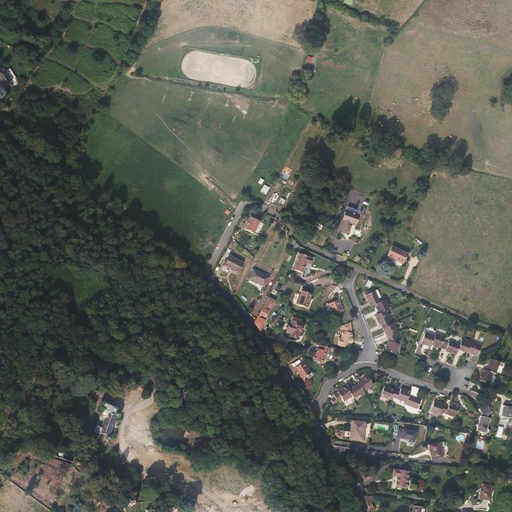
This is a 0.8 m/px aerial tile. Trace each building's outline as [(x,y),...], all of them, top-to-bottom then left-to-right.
[(7,71),(0,67),(0,80),(7,90),(18,84),(17,81),(17,80),(10,68),(7,71)] [(263,184),(259,191),(265,195),(269,187),(263,184)] [(356,225),(359,215),(361,216),(362,211),(346,206),(338,230),(348,233),(351,224),(356,225)] [(255,235),(261,222),(252,218),(245,230),(255,235)] [(402,264),(407,254),(390,247),(386,258),(402,264)] [(311,265),(313,258),(299,253),(293,270),(303,274),(307,264),(311,265)] [(238,273),(239,271),(243,261),(228,255),(223,266),(238,273)] [(261,288),(265,279),(259,277),(249,272),(244,282),(252,286),(253,284),(261,288)] [(378,287),(375,289),(374,289),(373,287),(366,290),(367,292),(366,292),(371,304),(374,303),(380,300),(379,297),(381,296),(378,287)] [(310,302),(313,294),(304,290),(302,295),(300,294),(297,304),(309,309),(311,303),(310,302)] [(270,310),(275,300),(268,297),(263,306),(268,309),(270,310)] [(389,307),(386,298),(380,300),(374,303),(378,312),(385,309),(389,307)] [(342,312),(338,299),(329,302),(333,315),(342,312)] [(263,319),(268,309),(263,306),(254,324),(260,332),(265,320),(263,319)] [(389,319),(385,309),(378,312),(374,313),(378,323),(379,323),(381,327),(390,323),(388,319),(389,319)] [(398,332),(393,323),(392,323),(384,328),(382,329),(387,338),(394,334),(398,332)] [(298,334),(300,327),(288,324),(286,328),(285,328),(283,336),(287,337),(287,338),(294,340),(296,334),(298,334)] [(351,334),(351,332),(350,325),(341,328),(342,332),(341,338),(339,338),(337,344),(339,344),(339,345),(349,347),(350,343),(351,343),(352,342),(352,341),(352,339),(351,339),(352,334),(351,334)] [(430,343),(433,335),(423,332),(420,342),(429,345),(430,343)] [(439,347),(443,336),(433,332),(433,335),(430,343),(439,347)] [(399,344),(395,343),(396,338),(394,334),(387,338),(388,341),(385,350),(396,354),(399,344)] [(466,352),(470,341),(460,337),(457,345),(456,349),(466,352)] [(476,356),(480,344),(470,341),(466,352),(476,356)] [(456,349),(457,345),(448,342),(447,344),(443,343),(440,350),(444,352),(444,353),(454,356),(456,349)] [(321,365),(326,351),(328,352),(329,348),(318,343),(316,347),(315,347),(310,361),(321,365)] [(500,360),(490,355),(485,367),(492,371),(495,372),(500,360)] [(73,364),(62,360),(60,365),(71,369),(73,364)] [(310,373),(303,362),(295,367),(298,371),(297,373),(301,380),(310,373)] [(488,380),(492,371),(485,367),(482,366),(478,375),(488,380)] [(375,389),(367,376),(358,382),(359,384),(365,394),(366,394),(375,389)] [(365,394),(359,384),(348,391),(355,401),(365,394)] [(391,398),(394,390),(382,386),(379,397),(390,401),(391,398)] [(348,391),(346,387),(337,393),(333,395),(335,399),(338,403),(341,401),(343,404),(352,399),(353,401),(355,401),(348,391)] [(409,395),(410,392),(400,388),(398,392),(394,390),(391,398),(406,403),(409,395)] [(418,409),(422,399),(409,395),(406,403),(406,405),(418,409)] [(439,412),(442,404),(433,401),(429,413),(438,416),(439,412)] [(511,413),(511,412),(511,410),(511,411),(511,408),(511,407),(511,401),(504,407),(500,406),(498,417),(501,418),(501,419),(506,419),(507,416),(510,416),(511,413)] [(115,411),(116,408),(101,402),(99,408),(101,409),(93,433),(106,437),(107,439),(107,440),(109,440),(110,439),(110,438),(110,437),(109,436),(108,436),(115,416),(116,416),(117,415),(117,413),(116,412),(115,411)] [(455,417),(459,406),(449,403),(448,406),(442,404),(439,412),(455,417)] [(487,429),(489,419),(487,418),(487,416),(491,414),(486,405),(478,410),(481,414),(480,417),(479,416),(478,424),(476,425),(482,436),(489,432),(487,429)] [(363,440),(364,422),(352,421),(350,439),(363,440)] [(406,440),(405,442),(413,443),(415,430),(396,428),(395,438),(406,440)] [(438,441),(430,443),(426,443),(427,448),(426,448),(427,454),(428,454),(429,458),(440,456),(438,441)] [(64,458),(65,453),(48,447),(46,453),(62,458),(64,458)] [(77,456),(65,453),(64,458),(75,462),(76,459),(77,456)] [(82,466),(76,459),(75,462),(82,471),(84,469),(81,467),(82,466)] [(406,489),(408,471),(398,471),(398,470),(393,469),(392,477),(397,478),(396,488),(406,489)] [(489,500),(492,484),(479,482),(476,497),(489,500)] [(157,502),(157,499),(159,498),(159,495),(156,495),(156,491),(153,491),(152,487),(149,487),(149,490),(144,491),(144,488),(141,488),(142,491),(137,491),(137,488),(134,488),(134,493),(132,493),(132,496),(128,496),(129,499),(126,499),(126,503),(151,501),(152,506),(140,507),(140,511),(144,511),(143,508),(146,507),(146,511),(149,510),(149,507),(151,507),(151,510),(158,510),(158,505),(159,505),(159,502),(157,502)]
